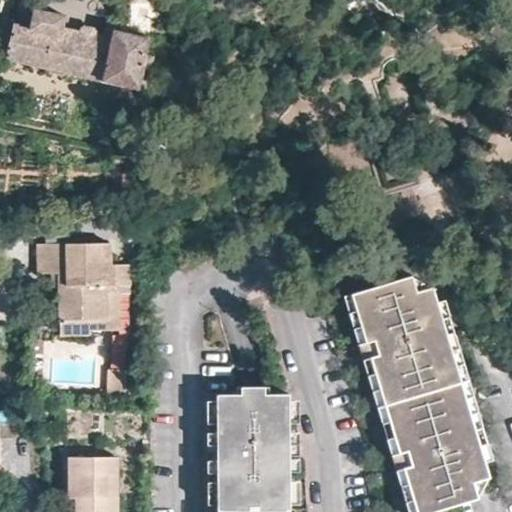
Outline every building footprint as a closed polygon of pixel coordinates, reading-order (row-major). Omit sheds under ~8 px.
[(142,87),(147,34),(102,29),(102,31),(79,28),(79,36),(59,33),(61,23),(27,20),(26,38),(9,36),(6,70),(142,87)] [(142,87),(6,70),(5,87),(25,91),(21,111),(81,126),(86,102),(139,113),(142,87)] [(116,289),(124,289),(135,290),(135,267),(116,267),(110,267),(110,246),(40,245),(40,274),(58,274),(67,274),(67,288),(67,321),(116,321),(116,289)] [(58,288),(67,288),(67,274),(58,274),(58,288)] [(407,469),(420,511),(436,511),(477,499),(489,475),(485,462),(480,447),(473,450),(467,431),(475,428),(448,338),(438,340),(433,323),(443,320),(438,303),(433,288),(414,277),(354,295),(368,344),(377,340),(382,355),(373,358),(402,451),(411,449),(416,466),(407,469)] [(124,330),(124,289),(116,289),(116,321),(67,321),(67,336),(99,336),(99,330),(124,330)] [(354,295),(346,297),(361,346),(368,344),(354,295)] [(443,320),(451,318),(449,309),(446,300),(438,303),(443,320)] [(448,338),(456,335),(451,318),(443,320),(433,323),(438,340),(448,338)] [(448,338),(475,428),(484,426),(456,335),(448,338)] [(368,344),(361,346),(366,360),(373,358),(382,355),(377,340),(368,344)] [(395,454),(402,451),(373,358),(366,360),(395,454)] [(129,371),(113,371),(112,395),(129,396),(129,371)] [(295,511),(295,509),(295,453),(295,396),(272,395),(272,390),(244,389),(244,395),(223,395),(224,509),(224,511),(295,511)] [(473,450),(480,447),(490,444),(486,434),(484,426),(475,428),(467,431),(473,450)] [(485,462),(495,459),(490,444),(480,447),(485,462)] [(402,451),(395,454),(400,471),(407,469),(416,466),(411,449),(402,451)] [(80,495),(80,511),(120,511),(120,456),(73,456),(74,493),(74,495),(80,495)] [(412,511),(420,511),(407,469),(400,471),(412,511)] [(71,511),(80,511),(80,495),(74,495),(74,493),(71,493),(71,511)]
